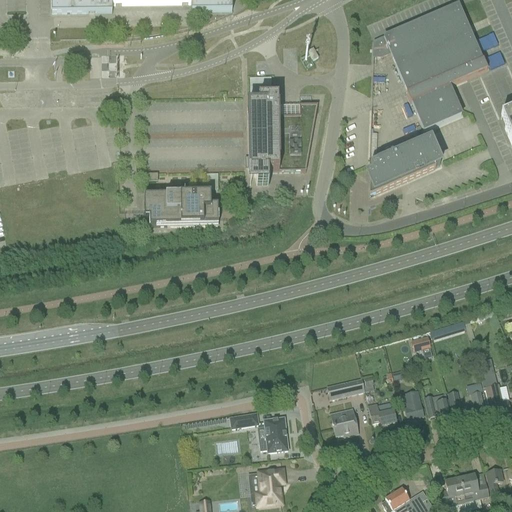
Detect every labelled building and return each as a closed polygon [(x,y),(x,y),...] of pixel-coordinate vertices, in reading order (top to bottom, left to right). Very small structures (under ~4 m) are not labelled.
[(50,0),(51,16),(111,15),(111,8),(112,8),(112,5),(190,4),(190,7),(191,7),(191,14),(231,13),(231,0),(50,0)] [(481,63),(457,8),(373,44),(373,60),(380,60),(390,56),(407,95),(405,96),(410,106),(411,105),(423,134),(461,118),(448,89),(486,73),(482,63),(481,63)] [(312,63),(317,60),(312,51),(307,54),(312,63)] [(24,67),(0,67),(0,82),(24,83),(24,67)] [(272,79),(251,79),(251,96),(273,95),(272,79)] [(305,174),(317,108),(298,108),(299,119),(277,120),(277,101),(257,101),(258,109),(250,109),(247,109),(248,159),(248,161),(247,161),(246,162),(245,163),(246,164),(246,165),(247,166),(248,166),(248,175),(255,175),(256,187),(267,187),(267,175),(305,174)] [(408,101),(397,104),(400,117),(411,114),(408,101)] [(511,114),(500,120),(504,130),(511,148),(511,114)] [(207,141),(211,141),(211,145),(217,145),(218,139),(225,140),(226,133),(207,132),(207,141)] [(434,173),(433,171),(439,168),(436,160),(437,160),(429,143),(369,169),(368,178),(365,179),(368,186),(368,202),(434,173)] [(218,176),(207,176),(208,192),(219,192),(218,176)] [(209,198),(179,198),(143,199),(143,221),(149,221),(149,229),(217,228),(217,208),(210,209),(209,198)] [(474,341),(468,323),(463,325),(465,332),(468,343),(474,341)] [(465,332),(463,325),(455,327),(457,335),(465,332)] [(437,333),(429,335),(431,342),(439,340),(437,333)] [(426,340),(411,344),(413,354),(429,350),(426,340)] [(511,402),(500,405),(496,388),(491,389),(484,363),(475,365),(482,394),(486,393),(489,408),(490,410),(493,423),(510,419),(509,414),(511,413),(511,402)] [(391,376),(391,377),(393,384),(402,382),(401,374),(391,376)] [(371,380),(364,382),(365,388),(372,387),(371,380)] [(329,403),(364,395),(361,382),(326,390),(329,403)] [(420,407),(417,394),(404,397),(407,410),(404,411),(407,423),(424,420),(421,407),(420,407)] [(452,416),(461,414),(457,394),(448,397),(452,416)] [(479,396),(472,398),(470,398),(473,412),(466,413),(469,428),(486,425),(479,396)] [(451,419),(447,403),(434,406),(432,399),(423,401),(428,421),(438,419),(442,435),(454,432),(451,419)] [(379,417),(376,406),(367,408),(372,427),(379,425),(380,429),(389,427),(390,429),(394,428),(394,426),(396,425),(393,413),(379,417)] [(357,437),(351,411),(329,416),(335,440),(342,438),(343,440),(357,437)] [(231,432),(257,428),(256,417),(229,421),(231,432)] [(268,453),(268,455),(288,453),(284,421),(264,423),(266,443),(259,444),(260,453),(268,453)] [(496,487),(503,485),(500,472),(486,475),(490,495),(498,493),(496,487)] [(282,473),(262,475),(256,476),(258,494),(254,495),(254,499),(253,500),(252,501),(252,502),(252,504),(252,505),(253,506),(255,507),(255,509),(281,506),(281,503),(282,502),(282,498),(280,497),(280,494),(278,494),(277,486),(284,485),(282,473)] [(474,478),(459,481),(465,505),(488,500),(485,487),(477,489),(474,478)] [(465,505),(459,481),(444,485),(446,496),(438,498),(437,494),(441,510),(447,509),(465,505)] [(402,491),(395,495),(390,498),(385,502),(386,503),(382,506),(384,510),(383,510),(384,511),(433,511),(427,503),(422,494),(409,503),(409,502),(402,491)]
